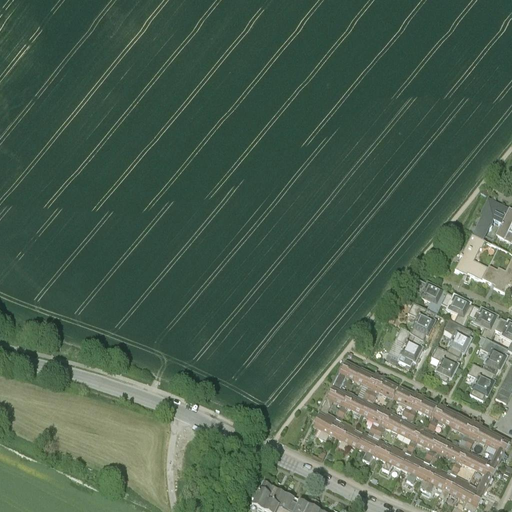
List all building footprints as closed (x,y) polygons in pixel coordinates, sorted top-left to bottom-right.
[(501,246),(508,231),(486,219),(479,235),(481,237),(471,257),(483,263),(494,242),(501,246)] [(511,232),(508,231),(501,246),(496,257),(502,261),(511,266),(511,232)] [(483,263),(471,257),(454,292),(480,305),(481,302),(487,290),(474,283),(483,263)] [(511,280),(504,295),(498,292),(496,295),(487,290),(481,302),(493,309),(492,311),(508,319),(509,316),(511,310),(511,280)] [(419,302),(413,314),(417,317),(416,319),(428,325),(424,332),(432,336),(435,338),(440,328),(446,316),(442,315),(444,311),(425,302),(424,305),(419,302)] [(446,316),(440,328),(445,330),(443,333),(455,338),(451,346),(461,351),(466,341),(472,330),(469,328),(470,325),(452,316),(451,319),(446,316)] [(408,356),(420,362),(423,357),(426,358),(434,343),(430,341),(432,336),(424,332),(411,326),(406,336),(414,339),(408,349),(411,350),(408,356)] [(472,330),(466,341),(471,344),(470,346),(481,352),(478,360),(484,363),(488,365),(493,356),(499,344),(496,342),(497,339),(479,329),(478,332),(472,330)] [(499,344),(493,356),(498,358),(497,361),(508,366),(505,374),(511,377),(511,347),(506,344),(505,346),(499,344)] [(445,375),(457,381),(460,376),(463,377),(471,362),(467,360),(469,356),(461,351),(451,346),(448,345),(443,355),(451,358),(445,368),(448,370),(445,375)] [(397,383),(409,389),(412,384),(415,385),(424,369),(420,367),(422,363),(420,362),(408,356),(400,351),(395,362),(402,366),(397,376),(399,377),(397,383)] [(480,393),(492,399),(495,394),(499,395),(507,380),(503,378),(505,374),(488,365),(484,363),(479,373),(486,377),(481,387),(483,388),(480,393)] [(432,401),(445,407),(448,402),(451,404),(459,387),(456,385),(457,381),(445,375),(435,370),(430,381),(437,384),(432,394),(434,396),(432,401)] [(359,389),(344,381),(341,388),(331,409),(338,412),(344,398),(353,403),(356,395),(359,389)] [(511,413),(511,384),(489,430),(501,435),(511,413)] [(468,418),(480,424),(483,419),(486,421),(494,405),(490,403),(492,399),(480,393),(471,388),(466,398),(474,402),(468,412),(471,413),(468,418)] [(378,398),(359,389),(356,395),(353,403),(366,409),(359,423),(365,426),(375,405),(378,398)] [(397,407),(378,398),(375,405),(365,426),(370,428),(377,415),(390,421),(394,414),(397,407)] [(417,417),(399,408),(395,415),(392,422),(405,429),(398,443),(402,444),(403,445),(414,424),(417,417)] [(328,415),(319,432),(326,435),(332,423),(340,428),(343,422),(346,416),(338,412),(331,409),(328,415)] [(362,432),(365,426),(359,423),(346,416),(343,422),(340,428),(334,440),(340,443),(346,431),(359,437),(362,432)] [(436,427),(417,417),(414,424),(403,445),(410,448),(416,434),(429,441),(433,433),(436,427)] [(370,428),(365,426),(362,432),(359,437),(372,444),(366,456),(372,458),(380,441),(383,435),(370,428)] [(456,436),(438,427),(434,434),(424,455),(430,458),(437,445),(449,450),(452,443),(456,436)] [(324,438),(318,435),(315,441),(312,447),(321,452),(317,460),(323,463),(327,455),(333,458),(336,451),(339,445),(333,443),(324,438)] [(398,443),(383,435),(380,441),(372,458),(378,461),(384,449),(397,456),(399,450),(402,444),(398,443)] [(474,446),(456,436),(452,443),(449,450),(463,457),(456,471),(461,473),(471,452),(474,446)] [(403,445),(402,444),(399,450),(397,456),(410,462),(404,474),(409,477),(415,465),(418,460),(421,453),(410,448),(403,445)] [(333,458),(335,459),(339,453),(342,447),(339,445),(336,451),(333,458)] [(493,455),(474,446),(471,452),(461,473),(466,476),(473,462),(486,469),(490,462),(493,455)] [(361,456),(342,447),(339,453),(335,459),(340,462),(336,469),(343,473),(347,465),(355,469),(358,463),(361,457),(361,456)] [(424,455),(421,453),(418,460),(415,465),(428,472),(422,484),(428,487),(434,474),(437,469),(440,463),(430,458),(424,455)] [(509,463),(493,455),(490,462),(486,469),(494,473),(487,487),(495,490),(505,470),(509,463)] [(383,467),(361,457),(358,463),(355,469),(365,474),(361,482),(367,485),(371,477),(376,480),(380,473),(383,467)] [(456,471),(440,463),(437,469),(434,474),(436,475),(430,488),(436,490),(442,478),(455,485),(458,479),(461,473),(456,471)] [(382,474),(385,468),(383,467),(380,473),(376,480),(379,481),(382,474)] [(405,478),(385,468),(382,474),(379,481),(384,484),(380,491),(386,495),(390,487),(399,491),(402,485),(405,478)] [(466,476),(461,473),(458,479),(455,485),(449,497),(455,500),(460,488),(474,494),(476,489),(479,483),(466,476)] [(427,489),(405,478),(402,485),(399,491),(408,496),(404,504),(411,507),(415,499),(420,502),(424,495),(427,489)] [(487,487),(479,483),(476,489),(474,494),(482,498),(476,511),(478,511),(484,511),(492,497),(495,490),(487,487)] [(420,502),(422,503),(426,496),(429,490),(427,489),(424,495),(420,502)] [(441,511),(445,506),(448,500),(429,490),(426,496),(422,503),(419,511),(421,511),(429,511),(432,508),(439,511),(441,511)] [(464,511),(466,509),(448,500),(445,506),(441,511),(464,511)]
